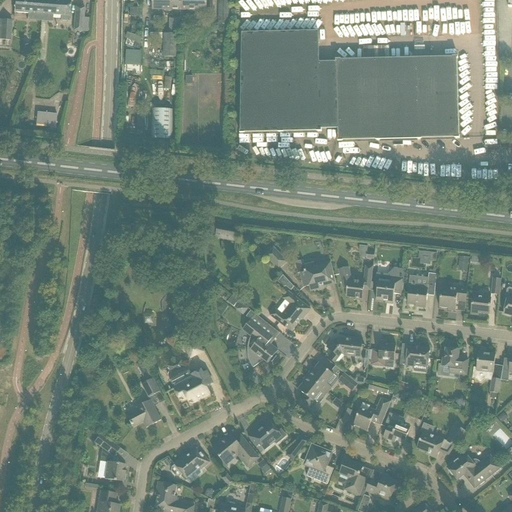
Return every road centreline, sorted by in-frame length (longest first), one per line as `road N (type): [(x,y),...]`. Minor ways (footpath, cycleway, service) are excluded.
road 1 (tertiary): [(33,511),(91,259),(107,146),(111,0)]
road 2 (primary): [(511,218),(112,171)]
road 3 (residential): [(265,393),(334,318),(511,336)]
road 4 (residential): [(139,511),(148,458),(265,393)]
road 5 (residential): [(425,477),(302,427),(265,393)]
